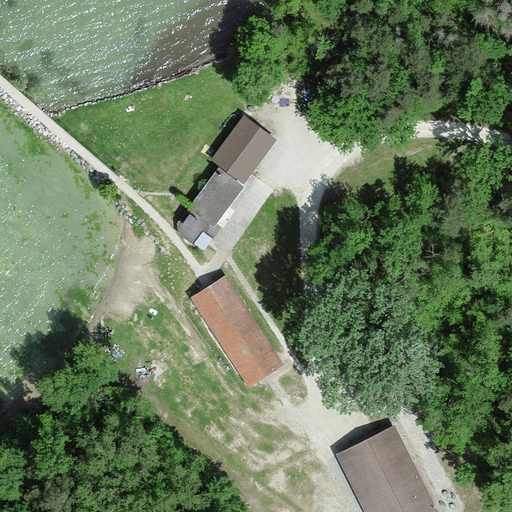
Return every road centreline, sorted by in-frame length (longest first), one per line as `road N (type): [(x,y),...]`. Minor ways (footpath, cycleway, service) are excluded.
road 1 (track): [(203,270),(292,148),(397,128),(511,143)]
road 2 (track): [(303,145),(326,422)]
road 3 (track): [(203,270),(136,193),(63,129)]
